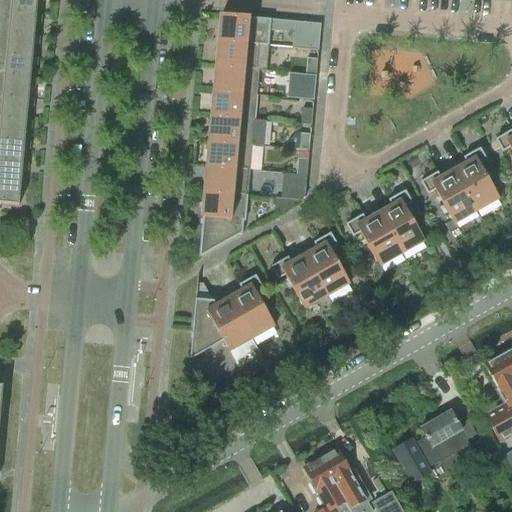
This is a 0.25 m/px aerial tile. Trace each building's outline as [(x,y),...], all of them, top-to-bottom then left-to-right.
[(0,0),(0,12),(36,15),(37,0),(0,0)] [(0,33),(34,36),(36,16),(36,15),(0,12),(0,33)] [(220,16),(218,43),(268,47),(269,30),(293,33),(291,49),(317,52),(320,25),(220,16)] [(0,54),(32,58),(34,37),(34,36),(0,33),(0,54)] [(218,43),(216,67),(258,71),(258,72),(265,72),(268,47),(218,43)] [(0,75),(30,79),(32,58),(0,54),(0,75)] [(315,76),(316,60),(306,59),(305,75),(315,76)] [(216,67),(213,92),(256,96),(258,72),(258,71),(216,67)] [(0,97),(28,100),(30,79),(0,75),(0,97)] [(313,101),(314,85),(304,84),(302,100),(313,101)] [(213,92),(211,117),(254,121),(256,96),(213,92)] [(0,118),(26,121),(28,100),(0,97),(0,118)] [(310,126),(311,110),(301,109),(300,125),(310,126)] [(211,117),(209,142),(251,146),(262,147),(264,122),(254,121),(211,117)] [(0,139),(24,142),(26,121),(0,118),(0,139)] [(511,131),(495,141),(502,153),(509,149),(511,154),(511,131)] [(308,151),(309,135),(299,134),(298,151),(308,151)] [(0,161),(22,163),(23,150),(24,143),(24,142),(0,139),(0,161)] [(209,142),(206,168),(249,171),(251,146),(209,142)] [(498,200),(485,177),(479,166),(486,162),(479,149),(462,159),(466,165),(453,172),(476,213),(498,200)] [(306,177),(307,160),(297,160),(296,176),(306,177)] [(0,182),(20,184),(21,172),(22,163),(0,161),(0,182)] [(206,168),(204,193),(247,197),(249,171),(206,168)] [(476,213),(453,172),(440,180),(437,173),(420,183),(427,196),(434,191),(453,226),(476,213)] [(0,204),(18,206),(20,184),(0,182),(0,204)] [(304,199),(305,186),(295,185),(293,201),(278,199),(274,203),(274,209),(278,214),(299,202),(299,201),(304,199)] [(424,243),(410,219),(404,208),(412,204),(404,192),(388,201),(391,208),(378,215),(401,255),(424,243)] [(198,257),(198,259),(241,234),(242,222),(245,222),(247,197),(204,193),(198,257)] [(401,255),(378,215),(365,222),(362,216),(345,226),(352,238),(359,234),(379,268),(401,255)] [(349,285),(336,262),(329,251),(337,247),(330,234),(313,244),(316,250),(303,257),(326,298),(349,285)] [(326,298),(303,257),(291,265),(287,258),(270,268),(277,280),(285,276),(304,310),(326,298)] [(274,327),(261,304),(255,293),(262,289),(255,277),(238,286),(241,292),(229,300),(252,340),(274,327)] [(252,340),(229,300),(216,307),(213,302),(195,300),(189,361),(223,342),(229,353),(252,340)] [(511,349),(499,357),(511,378),(511,349)] [(511,378),(499,357),(482,366),(497,392),(505,406),(484,418),(498,444),(511,435),(511,378)] [(426,470),(468,445),(465,441),(475,435),(467,421),(458,427),(450,412),(421,429),(419,429),(424,438),(412,446),(409,442),(393,451),(412,484),(428,474),(426,470)] [(492,445),(478,453),(498,486),(511,478),(492,445)] [(368,499),(359,485),(359,483),(356,485),(350,476),(352,475),(337,450),(319,460),(348,511),(371,511),(365,501),(368,499)] [(511,452),(511,450),(502,455),(508,465),(511,462),(511,452)] [(348,511),(319,460),(302,470),(324,509),(318,511),(348,511)] [(400,511),(390,494),(371,504),(375,511),(400,511)]
